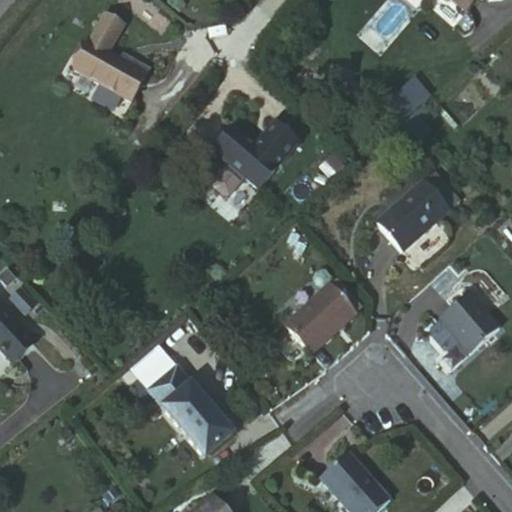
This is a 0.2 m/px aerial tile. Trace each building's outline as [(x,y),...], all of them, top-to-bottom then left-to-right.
[(463,0),(415,0),(444,25),(463,0)] [(113,115),(128,88),(109,76),(90,64),(107,36),(90,26),(55,82),(113,115)] [(150,65),(123,48),(115,60),(118,62),(109,76),(128,88),(132,82),(137,86),(150,65)] [(244,164),(219,140),(196,165),(210,178),(197,193),(197,199),(207,208),(214,208),(230,191),(244,203),(268,177),(249,159),(244,164)] [(408,183),(398,190),(423,221),(432,213),(408,183)] [(398,190),(350,230),(375,260),(423,221),(398,190)] [(426,234),(406,256),(417,267),(437,245),(426,234)] [(288,364),(331,318),(306,291),(260,336),(288,364)] [(25,315),(12,299),(3,307),(15,323),(25,315)] [(476,347),(445,310),(415,334),(448,372),(476,347)] [(0,374),(23,355),(0,328),(0,374)] [(185,467),(214,444),(151,363),(122,387),(185,467)] [(367,511),(328,468),(299,494),(314,511),(367,511)] [(205,511),(194,499),(179,511),(205,511)] [(2,511),(26,511),(22,502),(2,511)]
